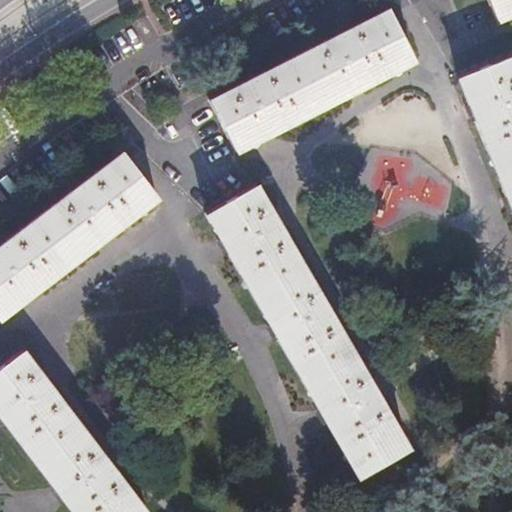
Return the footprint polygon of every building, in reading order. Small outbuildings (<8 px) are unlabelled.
[(511,0),(482,0),(492,22),(511,13),(511,0)] [(410,64),(384,12),(207,101),(234,154),(259,141),(260,144),(268,140),(277,136),(276,132),(348,96),(349,98),(356,95),(365,90),(363,87),(410,64)] [(511,73),(506,60),(455,80),(465,106),(461,108),(464,116),(467,124),(471,122),(501,198),(498,199),(501,207),(504,216),(508,214),(511,224),(511,73)] [(156,199),(122,155),(0,247),(0,318),(20,303),(22,306),(30,301),(37,295),(34,292),(98,243),(100,246),(107,241),(116,234),(113,231),(156,199)] [(370,204),(441,217),(450,174),(378,160),(370,204)] [(356,479),(405,451),(252,188),(204,216),(218,240),(214,243),(218,249),(223,258),(227,256),(267,325),(263,328),(268,335),(273,344),(277,342),(317,411),(313,414),(316,419),(322,429),(326,427),(356,479)] [(79,511),(149,511),(150,511),(24,351),(0,369),(0,419),(5,425),(9,422),(58,485),(55,488),(60,495),(66,503),(70,500),(79,511)]
